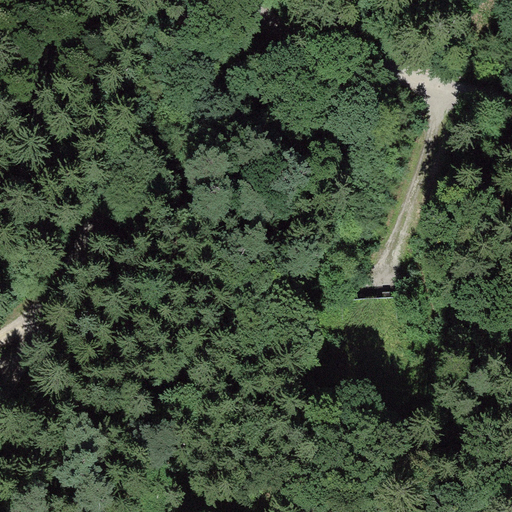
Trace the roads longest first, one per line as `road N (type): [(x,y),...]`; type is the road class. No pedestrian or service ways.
road 1 (track): [(203,0),(188,48),(0,410)]
road 2 (track): [(511,108),(363,60),(222,0)]
road 3 (track): [(447,88),(386,279)]
